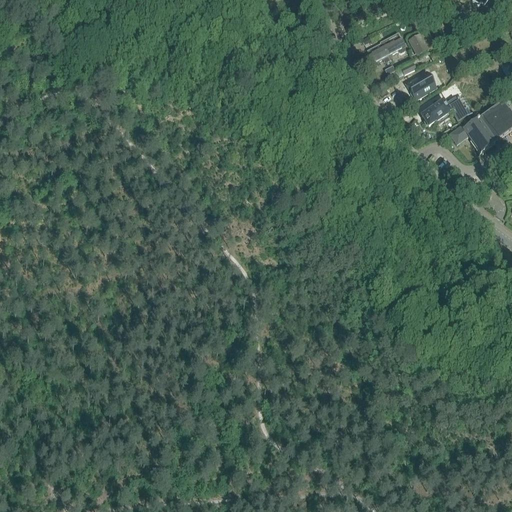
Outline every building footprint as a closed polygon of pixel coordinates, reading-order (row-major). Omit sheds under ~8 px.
[(473,0),(472,3),(482,10),(489,0),(488,0),(473,0)] [(420,23),(415,26),(417,31),(423,28),(420,23)] [(377,34),(367,38),(370,44),(371,46),(380,41),(377,34)] [(398,36),(379,45),(380,46),(382,50),(389,63),(391,62),(390,59),(392,58),(391,56),(398,53),(399,55),(401,56),(404,54),(405,52),(404,50),(405,49),(400,41),(398,36)] [(363,47),(370,44),(367,38),(358,43),(360,48),(363,47)] [(410,43),(418,57),(426,52),(419,38),(410,43)] [(369,57),(364,60),(369,68),(370,68),(370,69),(372,70),(376,67),(376,66),(375,65),(382,61),(383,63),(385,62),(386,65),(389,63),(382,50),(380,46),(367,53),(367,54),(369,57)] [(439,55),(431,59),(433,63),(441,60),(439,55)] [(416,72),(413,66),(401,71),(403,74),(404,77),(416,72)] [(392,69),(384,73),(387,77),(394,74),(392,69)] [(403,74),(401,71),(390,76),(393,82),(404,77),(403,74)] [(426,76),(405,88),(414,103),(435,91),(426,76)] [(463,97),(456,101),(462,112),(466,110),(469,109),(463,97)] [(456,101),(447,106),(457,124),(470,117),(466,110),(462,112),(456,101)] [(446,106),(443,103),(421,118),(428,129),(434,125),(435,126),(450,116),(450,115),(451,114),(446,106)] [(467,139),(478,154),(479,156),(498,142),(499,141),(511,132),(511,116),(508,111),(502,104),(478,121),(478,120),(467,128),(466,125),(449,137),(456,147),(467,139)] [(508,182),(511,176),(506,172),(493,192),(499,196),(508,182)]
